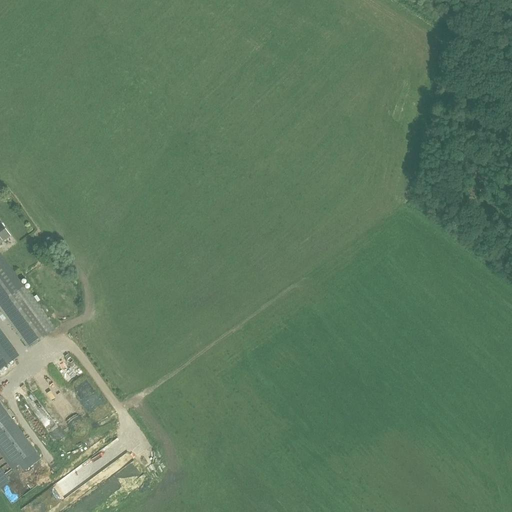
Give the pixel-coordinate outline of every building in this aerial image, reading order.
[(0,243),(11,236),(0,220),(0,243)] [(0,253),(0,307),(29,348),(56,328),(0,253)] [(0,369),(19,355),(0,328),(0,369)] [(0,403),(0,452),(12,468),(35,451),(0,403)] [(56,443),(62,440),(60,435),(63,433),(55,417),(46,422),(56,443)] [(0,483),(10,478),(1,463),(0,464),(0,483)]
